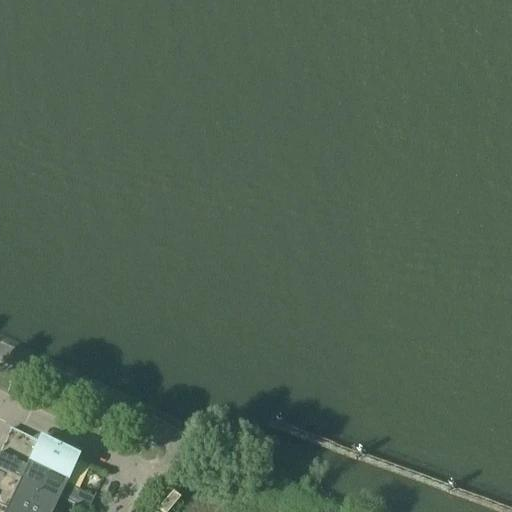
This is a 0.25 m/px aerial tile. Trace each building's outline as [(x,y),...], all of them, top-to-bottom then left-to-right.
[(38,444),(26,467),(0,454),(0,470),(20,481),(20,480),(40,489),(57,453),(38,444)] [(10,452),(10,450),(10,449),(9,448),(8,447),(7,447),(5,447),(4,447),(3,447),(2,448),(1,449),(1,450),(0,451),(1,453),(1,454),(2,455),(3,456),(4,456),(5,456),(7,456),(8,456),(9,455),(10,454),(10,453),(10,452)] [(57,453),(40,489),(59,499),(85,511),(86,511),(93,499),(65,486),(76,463),(57,453)] [(28,511),(40,489),(20,480),(20,481),(4,511),(28,511)] [(40,489),(28,511),(52,511),(59,499),(40,489)]
